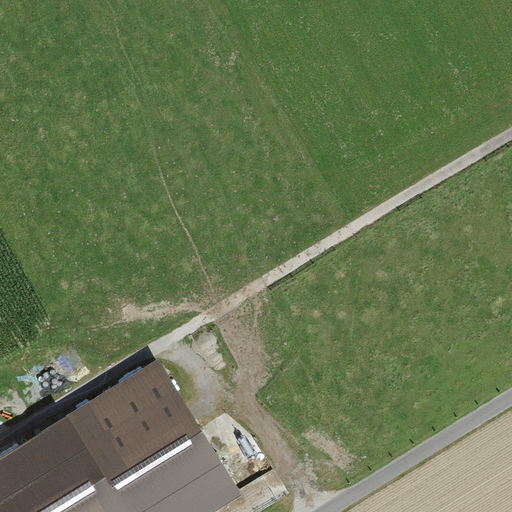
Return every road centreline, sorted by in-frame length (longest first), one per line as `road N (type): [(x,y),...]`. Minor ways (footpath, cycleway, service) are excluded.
road 1 (track): [(511,137),(0,442)]
road 2 (unclassified): [(322,511),(511,395)]
